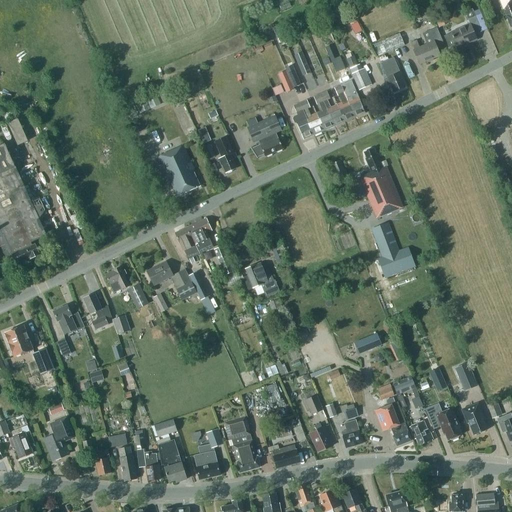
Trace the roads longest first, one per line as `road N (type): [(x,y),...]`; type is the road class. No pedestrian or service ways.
road 1 (unclassified): [(0,308),(511,54)]
road 2 (tertiary): [(0,482),(221,492),(360,463),(511,471)]
